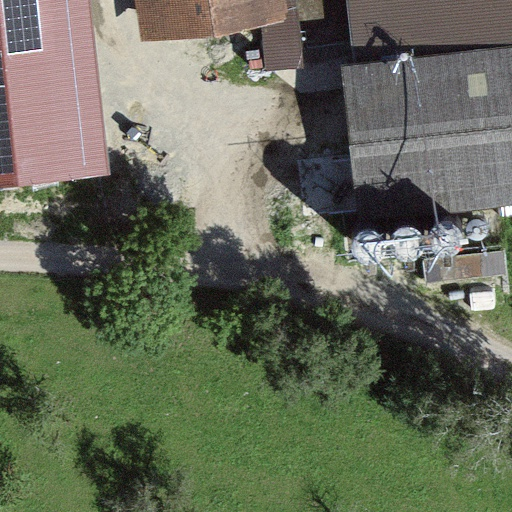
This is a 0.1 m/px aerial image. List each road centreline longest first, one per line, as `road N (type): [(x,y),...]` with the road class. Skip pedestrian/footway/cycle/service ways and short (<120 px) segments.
road 1 (track): [(0,257),(139,261),(267,280),(396,314),(511,374)]
road 2 (track): [(108,0),(150,78),(228,175),(267,280)]
